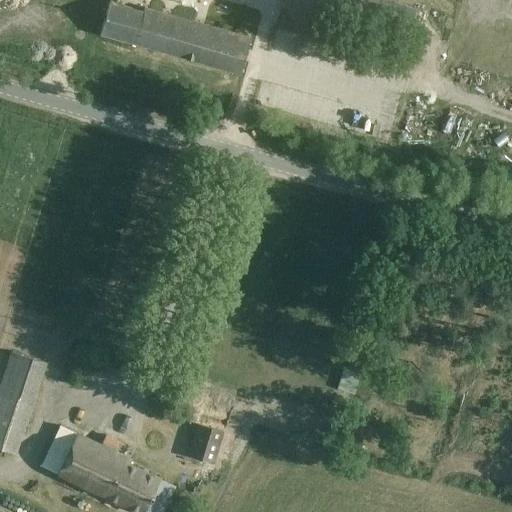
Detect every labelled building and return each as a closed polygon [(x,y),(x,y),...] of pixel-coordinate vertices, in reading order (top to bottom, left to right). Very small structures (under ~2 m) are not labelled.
[(142,9),(141,14),(108,4),(100,34),(240,74),(250,39),(142,9)] [(482,151),(484,131),(472,130),(471,150),(482,151)] [(11,352),(0,385),(0,449),(15,455),(46,364),(11,352)] [(198,425),(189,456),(213,463),(223,432),(198,425)] [(78,435),(59,475),(136,511),(143,511),(160,479),(127,463),(129,459),(115,453),(120,443),(106,436),(101,446),(78,435)]
